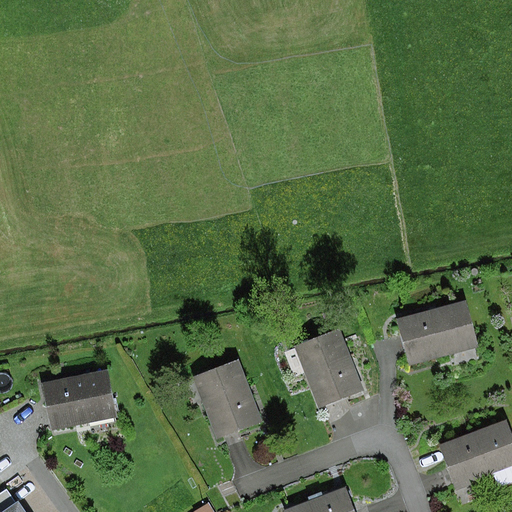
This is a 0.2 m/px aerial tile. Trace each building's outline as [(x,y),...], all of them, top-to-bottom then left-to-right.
[(468,302),(400,320),(411,364),(480,346),(468,302)] [(295,347),(320,408),(364,390),(339,329),(295,347)] [(195,379),(218,440),(263,424),(240,362),(195,379)] [(52,431),(117,418),(108,372),(43,384),(52,431)] [(511,432),(507,421),(441,446),(458,489),(495,475),(501,488),(511,483),(511,432)] [(355,511),(346,489),(287,511),(355,511)] [(0,495),(0,511),(4,511),(16,504),(7,491),(0,495)] [(26,511),(19,502),(16,504),(4,511),(26,511)]
